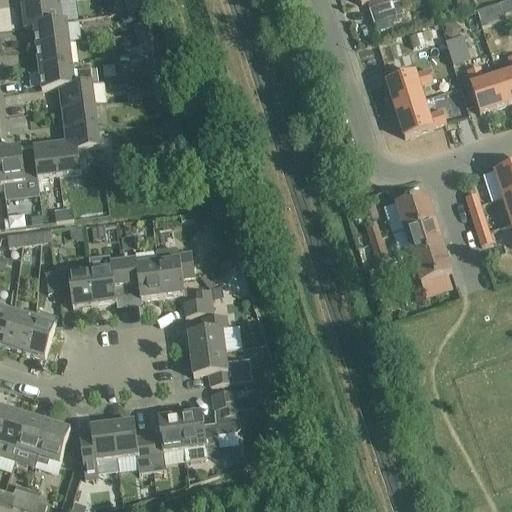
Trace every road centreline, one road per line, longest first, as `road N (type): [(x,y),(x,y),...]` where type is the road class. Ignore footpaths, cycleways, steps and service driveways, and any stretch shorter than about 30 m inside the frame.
road 1 (residential): [(431,165),(400,174),(371,160),(319,0)]
road 2 (residential): [(158,371),(44,387),(0,374)]
road 3 (residential): [(471,286),(431,165)]
